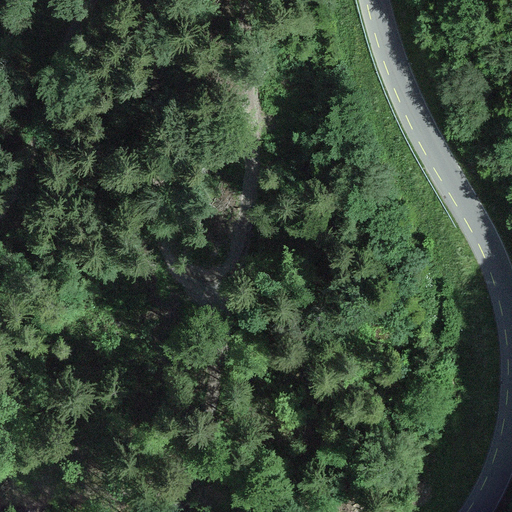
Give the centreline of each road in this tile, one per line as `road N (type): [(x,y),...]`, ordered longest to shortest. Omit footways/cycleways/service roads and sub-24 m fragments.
road 1 (track): [(247,0),(248,186),(234,270),(214,294),(193,288),(172,258),(157,208),(144,0)]
road 2 (tertiary): [(376,0),(415,117),(507,287),(511,323)]
road 3 (track): [(214,294),(216,398),(178,511)]
